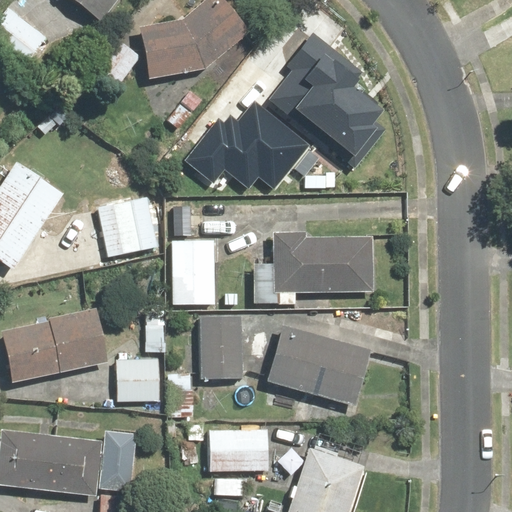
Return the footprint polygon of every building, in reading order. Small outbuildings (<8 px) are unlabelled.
[(68,0),(100,24),(117,0),(68,0)] [(220,0),(205,0),(181,20),(138,28),(147,80),(204,70),(249,33),(220,0)] [(44,38),(6,6),(0,13),(0,51),(19,68),(44,38)] [(289,71),(264,104),(352,170),(384,128),(369,117),(379,104),(346,80),(356,67),(307,31),(281,65),(289,71)] [(139,56),(120,41),(91,79),(110,94),(139,56)] [(214,115),(184,154),(212,176),(221,164),(249,186),(257,176),(274,189),(309,145),(251,99),(237,117),(229,110),(220,121),(214,115)] [(15,163),(0,185),(0,263),(12,271),(62,194),(15,163)] [(146,196),(96,205),(105,255),(155,246),(146,196)] [(304,233),(272,234),(273,294),(371,294),(371,239),(304,239),(304,233)] [(211,241),(170,241),(171,305),(211,305),(211,241)] [(95,309),(0,328),(0,334),(10,384),(106,364),(95,309)] [(239,314),(197,315),(200,379),(242,377),(239,314)] [(281,326),(264,383),(352,408),(369,351),(281,326)] [(155,362),(113,361),(112,401),(154,402),(155,362)] [(191,374),(167,372),(164,415),(188,417),(191,374)] [(267,429),(207,429),(207,474),(267,474),(267,429)] [(100,442),(1,431),(0,435),(0,486),(94,497),(100,442)] [(307,449),(285,511),(348,511),(363,467),(307,449)] [(243,478),(212,477),(211,496),(242,497),(243,478)] [(138,511),(140,501),(78,497),(76,511),(138,511)]
